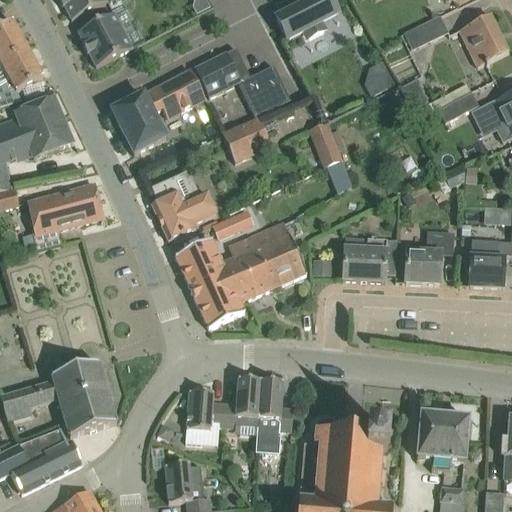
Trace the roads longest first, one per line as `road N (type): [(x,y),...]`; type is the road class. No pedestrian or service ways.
road 1 (unclassified): [(180,358),(148,256),(79,101)]
road 2 (residential): [(511,310),(334,303),(329,362)]
road 3 (tertiary): [(329,362),(511,384)]
road 4 (tertiary): [(180,358),(329,362)]
road 5 (residential): [(237,22),(217,21),(136,62),(129,79)]
road 6 (residential): [(129,79),(147,79),(230,38),(237,22)]
